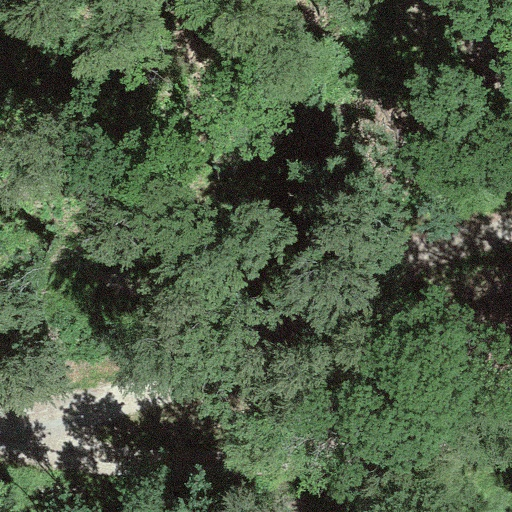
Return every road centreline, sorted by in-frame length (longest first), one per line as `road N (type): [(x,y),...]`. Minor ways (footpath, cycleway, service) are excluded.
road 1 (track): [(0,410),(420,250),(511,232)]
road 2 (track): [(0,429),(488,465),(511,459)]
